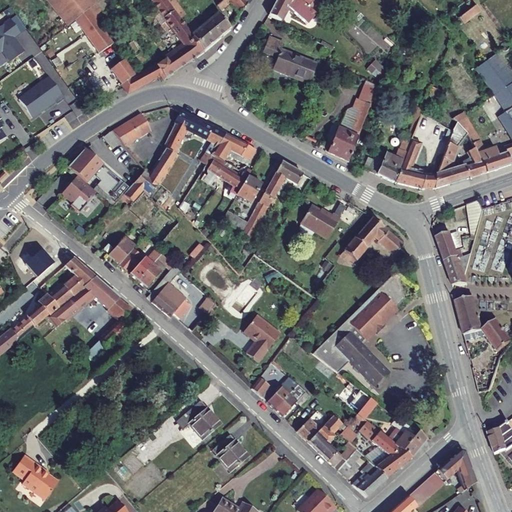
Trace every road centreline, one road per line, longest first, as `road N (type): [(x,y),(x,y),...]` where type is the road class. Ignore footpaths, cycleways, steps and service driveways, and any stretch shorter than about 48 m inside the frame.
road 1 (residential): [(360,511),(223,376),(10,196)]
road 2 (tertiary): [(405,216),(199,100)]
road 3 (tertiary): [(10,196),(78,135),(136,99),(166,92),(199,100)]
road 4 (tertiary): [(405,216),(419,237),(468,422)]
road 5 (residential): [(368,511),(468,422)]
